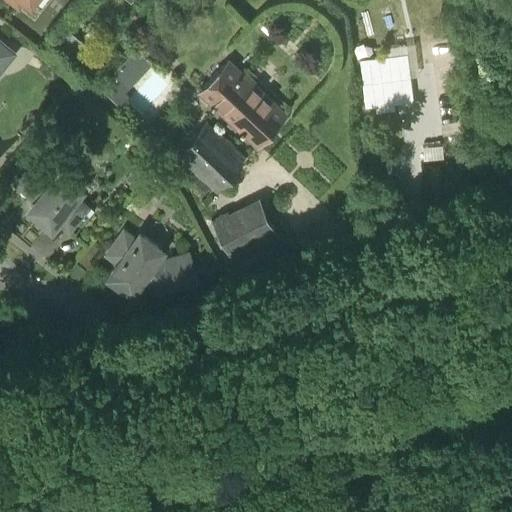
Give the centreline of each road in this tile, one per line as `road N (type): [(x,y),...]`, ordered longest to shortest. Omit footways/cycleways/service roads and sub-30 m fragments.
road 1 (residential): [(110,363),(511,229)]
road 2 (track): [(0,449),(178,390),(184,396),(176,457),(191,511)]
road 3 (residential): [(110,363),(0,269)]
road 4 (track): [(0,509),(68,492),(110,498),(134,511)]
